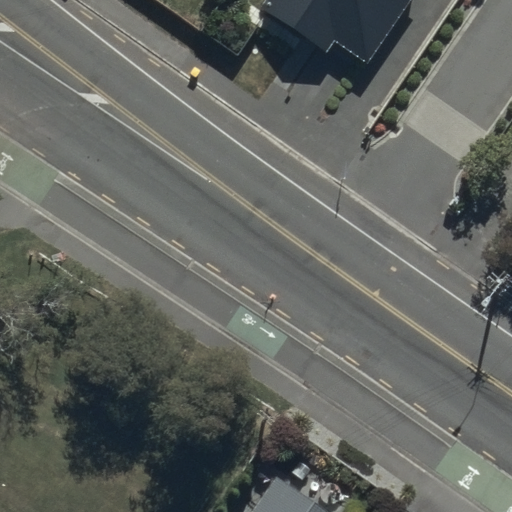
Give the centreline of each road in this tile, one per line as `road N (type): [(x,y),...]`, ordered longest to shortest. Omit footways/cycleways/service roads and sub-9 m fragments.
road 1 (tertiary): [(0,40),(337,272)]
road 2 (residential): [(511,26),(337,272)]
road 3 (tertiary): [(337,272),(511,395)]
